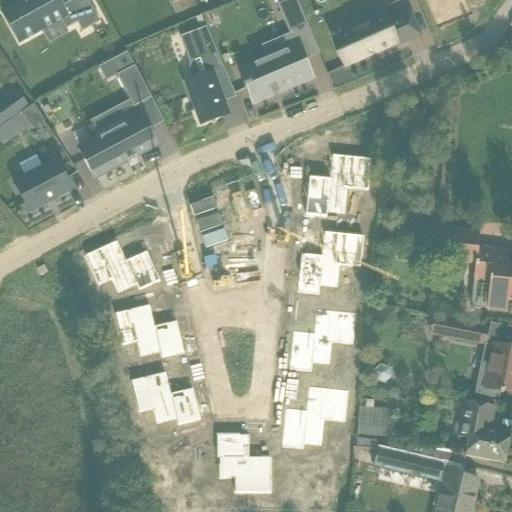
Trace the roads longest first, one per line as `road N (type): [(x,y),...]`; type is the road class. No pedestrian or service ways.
road 1 (residential): [(511,11),(485,49),(252,140)]
road 2 (residential): [(194,311),(218,418),(259,419),(271,308)]
road 3 (residential): [(167,178),(0,271)]
road 4 (residential): [(271,308),(282,204),(252,140)]
road 5 (residential): [(167,178),(194,311)]
